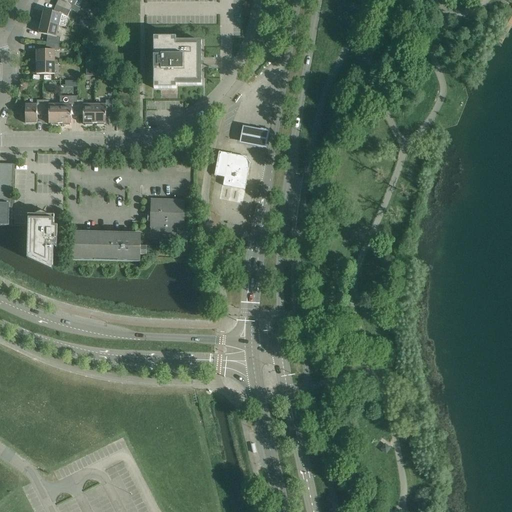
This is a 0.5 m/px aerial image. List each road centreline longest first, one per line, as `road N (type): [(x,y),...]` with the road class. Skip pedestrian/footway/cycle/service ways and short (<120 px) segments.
road 1 (secondary): [(283,349),(282,224),(318,0)]
road 2 (secondary): [(299,0),(267,178),(251,341)]
road 3 (residential): [(0,138),(135,140),(178,126),(243,54),(256,0)]
road 4 (tertiary): [(0,322),(101,357),(253,363)]
road 5 (tertiary): [(251,341),(92,331),(0,300)]
road 6 (secondary): [(317,511),(283,349)]
road 7 (secondary): [(253,363),(283,511)]
